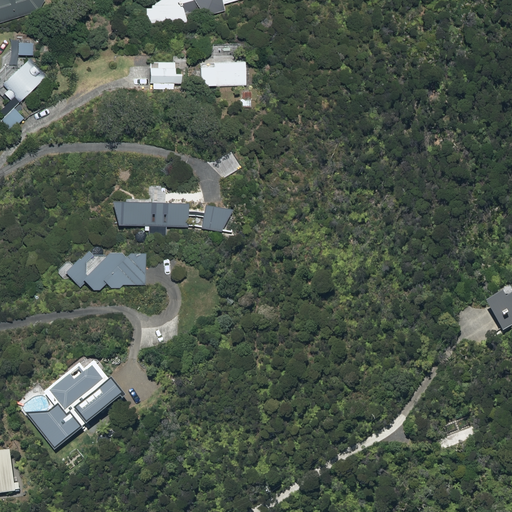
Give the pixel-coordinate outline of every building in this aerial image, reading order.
[(0,0),(0,21),(40,9),(45,0),(0,0)] [(188,13),(235,0),(159,0),(152,5),(152,7),(146,8),(146,23),(189,21),(188,13)] [(30,59),(4,85),(10,90),(6,94),(12,100),(16,96),(21,102),(47,75),(30,59)] [(176,62),(152,61),(151,83),(154,83),(154,88),(181,88),(182,72),(176,72),(176,62)] [(247,61),(216,62),(216,65),(203,66),(203,84),(248,83),(247,61)] [(253,98),(239,98),(239,107),(253,107),(253,98)] [(191,210),(192,202),(117,199),(122,222),(190,225),(191,215),(197,215),(206,216),(204,225),(224,229),(236,209),(208,204),(207,212),(198,211),(191,210)] [(90,248),(69,270),(83,285),(89,279),(96,288),(102,288),(109,282),(113,286),(121,286),(124,284),(147,284),(147,271),(148,253),(133,253),(129,256),(124,251),(113,251),(109,254),(95,254),(90,248)] [(493,303),(508,331),(511,328),(511,295),(511,293),(493,303)] [(225,302),(231,308),(236,303),(230,297),(225,302)] [(108,378),(94,360),(84,368),(79,363),(46,390),(57,404),(47,411),(24,412),(54,450),(120,395),(122,397),(126,393),(111,376),(108,378)] [(474,426),(439,440),(446,457),(480,443),(474,426)] [(0,494),(16,493),(11,451),(0,452),(0,494)]
